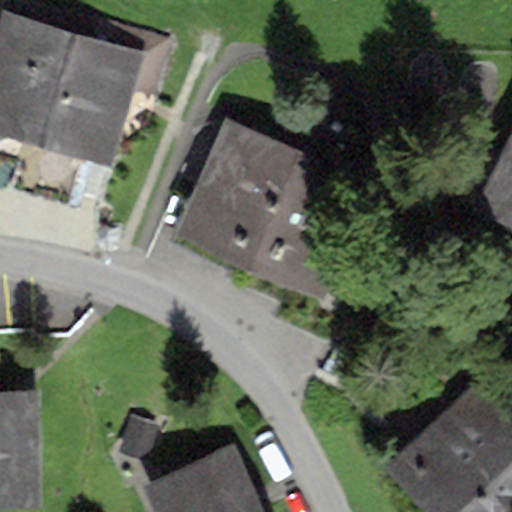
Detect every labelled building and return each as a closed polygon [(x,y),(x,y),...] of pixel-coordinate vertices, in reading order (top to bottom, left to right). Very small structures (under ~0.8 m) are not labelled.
[(0,71),(0,104),(30,113),(13,168),(80,188),(115,70),(148,80),(161,35),(72,8),(64,34),(15,20),(0,71)] [(346,180),(236,131),(213,183),(200,212),(220,220),(247,232),(272,244),(300,256),(310,261),(313,254),(346,180)] [(511,155),(495,190),(511,198),(511,155)] [(220,220),(200,212),(213,183),(199,176),(174,232),(208,247),(220,220)] [(247,232),(220,220),(208,247),(233,258),(230,266),(232,266),(247,232)] [(272,244),(247,232),(232,266),(257,277),(272,244)] [(300,256),(272,244),(257,277),(282,289),(276,304),(277,305),(300,256)] [(310,261),(300,256),(277,305),(303,316),(328,262),(313,254),(310,261)] [(354,274),(328,262),(303,316),(330,328),(354,274)] [(0,395),(0,475),(25,475),(24,395),(0,395)] [(412,455),(462,511),(511,511),(511,437),(476,398),(412,455)] [(161,480),(175,511),(252,511),(225,452),(161,480)]
